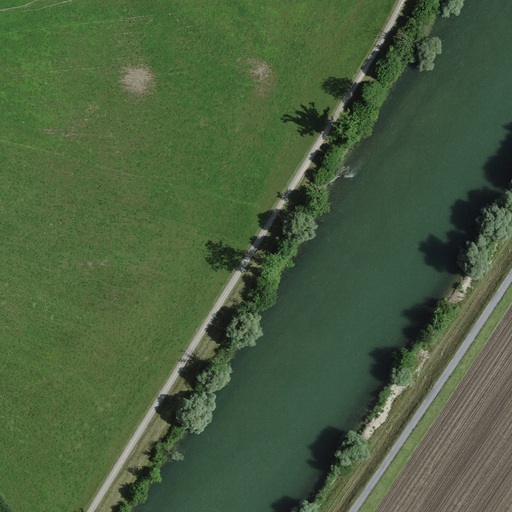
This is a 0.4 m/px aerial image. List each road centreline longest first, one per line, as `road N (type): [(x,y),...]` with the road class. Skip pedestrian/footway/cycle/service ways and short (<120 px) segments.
road 1 (track): [(400,0),(90,511)]
road 2 (track): [(511,272),(351,511)]
